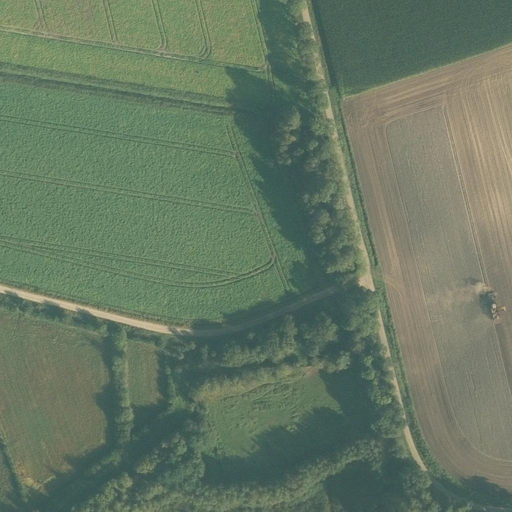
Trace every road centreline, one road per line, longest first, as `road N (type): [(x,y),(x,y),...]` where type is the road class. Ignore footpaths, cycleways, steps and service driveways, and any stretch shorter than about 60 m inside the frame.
road 1 (unclassified): [(301,0),(414,457),(442,491),(511,509)]
road 2 (track): [(0,65),(275,114),(337,290)]
road 3 (track): [(367,278),(214,334),(166,332),(0,290)]
